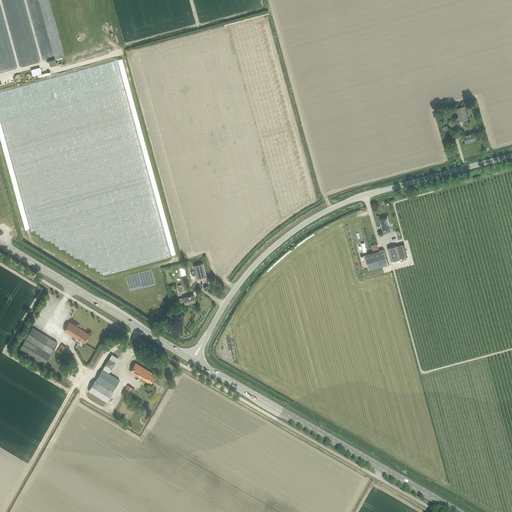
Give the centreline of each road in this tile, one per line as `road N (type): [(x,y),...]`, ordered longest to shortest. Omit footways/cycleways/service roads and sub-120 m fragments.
road 1 (unclassified): [(199,347),(238,283),(304,223),(357,197),(511,155)]
road 2 (primary): [(456,511),(195,362)]
road 3 (primary): [(189,358),(0,244)]
